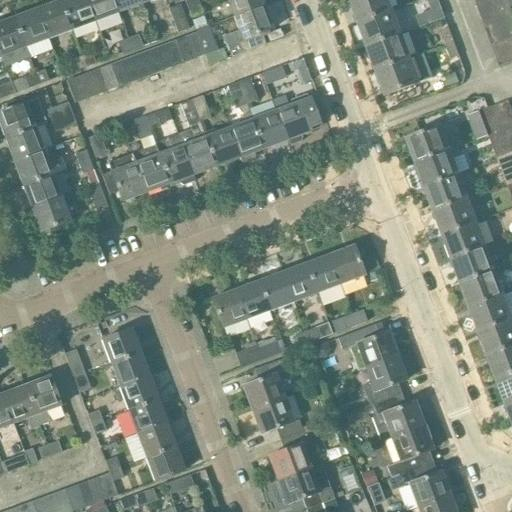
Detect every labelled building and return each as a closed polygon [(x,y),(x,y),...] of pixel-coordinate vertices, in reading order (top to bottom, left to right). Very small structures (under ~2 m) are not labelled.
[(72,31),(95,22),(86,0),(63,0),(61,1),(72,31)] [(86,0),(95,22),(118,14),(113,0),(86,0)] [(113,0),(118,14),(142,5),(140,0),(113,0)] [(264,6),(261,0),(227,0),(234,18),(264,6)] [(351,0),(360,24),(394,11),(389,0),(351,0)] [(437,0),(427,0),(433,14),(442,11),(437,0)] [(474,0),(477,7),(497,0),(500,0),(504,11),(511,9),(507,0),(474,0)] [(500,0),(497,0),(477,7),(482,19),(504,11),(500,0)] [(48,40),(72,31),(61,1),(37,10),(48,40)] [(203,14),(199,4),(187,8),(191,18),(203,14)] [(180,6),(169,10),(177,34),(189,29),(180,6)] [(273,31),(264,6),(234,18),(240,33),(233,36),(236,45),(227,49),(230,59),(266,46),(262,35),(273,31)] [(504,11),(482,19),(486,31),(509,23),(511,31),(511,11),(511,9),(504,11)] [(26,48),(48,40),(37,10),(14,18),(26,48)] [(394,11),(360,24),(369,48),(402,35),(394,11)] [(0,53),(2,57),(26,48),(14,18),(0,23),(0,53)] [(511,31),(509,23),(486,31),(491,43),(511,35),(511,31)] [(196,32),(197,33),(205,56),(217,52),(208,27),(196,32)] [(440,34),(445,46),(454,43),(449,31),(440,34)] [(197,33),(185,38),(193,60),(205,56),(197,33)] [(369,48),(378,72),(411,59),(402,35),(369,48)] [(511,35),(491,43),(495,55),(511,49),(511,35)] [(138,36),(128,40),(132,51),(142,47),(138,36)] [(183,64),(193,60),(185,38),(175,41),(183,64)] [(128,40),(118,44),(122,55),(132,51),(128,40)] [(172,68),(183,64),(175,41),(164,46),(172,68)] [(460,59),(454,43),(445,46),(451,62),(460,59)] [(162,72),(172,68),(164,46),(153,49),(162,72)] [(150,77),(162,72),(153,49),(142,54),(150,77)] [(500,67),(511,62),(511,49),(495,55),(500,67)] [(91,53),(81,57),(85,68),(95,65),(91,53)] [(140,80),(150,77),(142,54),(132,57),(140,80)] [(81,57),(71,61),(75,72),(85,68),(81,57)] [(132,57),(121,62),(129,84),(140,80),(132,57)] [(421,84),(411,59),(378,72),(387,96),(421,84)] [(303,85),(311,82),(303,60),(291,65),(294,73),(298,71),(303,85)] [(121,62),(109,66),(117,89),(129,84),(121,62)] [(107,93),(117,89),(109,66),(98,70),(107,93)] [(96,97),(107,93),(98,70),(87,74),(96,97)] [(45,71),(35,74),(40,86),(49,82),(45,71)] [(35,74),(24,79),(28,90),(40,86),(35,74)] [(85,101),(96,97),(87,74),(77,78),(85,101)] [(455,74),(445,78),(448,88),(459,84),(455,74)] [(0,78),(0,100),(16,94),(11,83),(10,84),(7,76),(0,78)] [(75,105),(85,101),(77,78),(66,82),(75,105)] [(238,83),(246,106),(258,101),(250,79),(238,83)] [(235,110),(246,106),(238,83),(227,88),(235,110)] [(287,108),(276,112),(287,142),(288,144),(291,146),(301,142),(302,138),(301,136),(311,133),(310,130),(320,126),(310,99),(303,95),(289,101),(287,108)] [(191,101),(200,123),(211,119),(203,97),(191,101)] [(326,120),(318,99),(311,101),(319,123),(326,120)] [(0,113),(0,125),(5,140),(35,128),(26,104),(16,108),(14,101),(4,105),(6,111),(0,113)] [(189,127),(200,123),(191,101),(181,105),(189,127)] [(480,113),(484,125),(511,114),(511,108),(509,102),(480,113)] [(46,112),(50,123),(72,114),(68,104),(46,112)] [(263,151),(287,142),(276,112),(252,121),(263,151)] [(240,126),(229,130),(240,159),(241,161),(243,164),(254,160),(255,156),(254,154),(263,151),(252,121),(249,113),(243,116),(239,122),(240,126)] [(72,114),(50,123),(54,134),(76,126),(72,114)] [(145,119),(153,141),(164,137),(156,114),(145,119)] [(511,128),(511,114),(484,125),(489,137),(511,128)] [(142,145),(153,141),(145,119),(134,123),(142,145)] [(408,139),(417,163),(450,151),(441,127),(408,139)] [(44,151),(35,128),(5,140),(14,163),(44,151)] [(511,142),(511,128),(489,137),(493,149),(511,142)] [(216,168),(240,159),(229,130),(205,139),(216,168)] [(88,139),(97,162),(108,158),(100,135),(88,139)] [(170,186),(193,177),(182,147),(177,136),(154,145),(170,186)] [(193,177),(216,168),(205,139),(182,147),(193,177)] [(511,155),(511,142),(493,149),(498,161),(511,155)] [(146,195),(170,186),(154,145),(131,154),(146,195)] [(23,187),(53,175),(65,171),(62,162),(58,163),(52,148),(44,151),(14,163),(23,187)] [(75,155),(79,166),(90,161),(86,151),(75,155)] [(459,175),(450,151),(417,163),(426,187),(459,175)] [(108,162),(112,173),(103,177),(113,205),(123,201),(123,203),(146,195),(131,154),(108,162)] [(511,169),(511,155),(498,161),(502,173),(511,169)] [(90,161),(79,166),(83,175),(94,171),(90,161)] [(511,183),(511,169),(502,173),(507,185),(511,183)] [(62,199),(53,175),(23,187),(32,210),(62,199)] [(426,187),(435,211),(468,199),(459,175),(426,187)] [(88,188),(97,213),(108,209),(99,184),(88,188)] [(62,199),(32,210),(41,234),(71,222),(62,199)] [(477,223),(468,199),(435,211),(444,235),(477,223)] [(444,235),(452,259),(486,247),(477,223),(444,235)] [(328,256),(340,286),(364,276),(353,247),(328,256)] [(495,271),(486,247),(452,259),(462,284),(495,271)] [(317,294),(340,286),(328,256),(306,264),(317,294)] [(293,303),(317,294),(306,264),(282,273),(293,303)] [(462,284),(471,308),(504,295),(495,271),(462,284)] [(270,312),(293,303),(282,273),(259,282),(270,312)] [(246,321),(270,312),(259,282),(235,291),(246,321)] [(222,330),(246,321),(235,291),(211,300),(222,330)] [(511,319),(511,316),(504,295),(471,308),(480,332),(511,319)] [(362,311),(351,315),(355,326),(367,322),(362,311)] [(355,326),(351,315),(331,323),(335,334),(355,326)] [(511,319),(480,332),(489,356),(511,347),(511,319)] [(98,322),(58,337),(63,351),(103,336),(98,322)] [(373,338),(369,327),(338,339),(342,351),(349,348),(358,372),(365,369),(397,357),(388,333),(373,338)] [(315,329),(304,333),(309,344),(319,340),(315,329)] [(102,341),(111,365),(140,354),(131,330),(102,341)] [(309,344),(304,333),(294,336),(299,348),(309,344)] [(277,343),(257,350),(261,362),(281,354),(277,343)] [(511,374),(511,347),(489,356),(498,380),(511,374)] [(73,379),(85,374),(76,350),(64,355),(73,379)] [(261,362),(257,350),(244,355),(248,366),(261,362)] [(149,377),(140,354),(111,365),(120,388),(149,377)] [(369,407),(373,406),(395,397),(391,387),(406,381),(397,357),(365,369),(371,384),(365,386),(363,391),(369,407)] [(283,360),(254,371),(258,382),(243,388),(252,411),(284,399),(275,376),(288,371),(283,360)] [(92,392),(85,374),(73,379),(82,402),(91,399),(89,393),(92,392)] [(511,374),(498,380),(507,404),(511,402),(511,374)] [(128,411),(158,400),(149,377),(120,388),(128,411)] [(50,378),(25,387),(40,426),(48,423),(44,413),(60,407),(50,378)] [(30,430),(40,426),(25,387),(2,395),(13,425),(26,420),(30,430)] [(0,429),(13,425),(2,395),(0,396),(0,429)] [(391,439),(423,427),(414,403),(399,408),(395,397),(373,406),(377,417),(372,419),(381,443),(391,439)] [(276,429),(280,441),(303,432),(299,421),(293,423),(284,399),(252,411),(261,435),(276,429)] [(166,424),(158,400),(128,411),(137,435),(166,424)] [(103,421),(99,411),(87,416),(91,425),(103,421)] [(106,432),(103,421),(91,425),(95,436),(106,432)] [(146,459),(176,448),(166,424),(137,435),(146,459)] [(391,439),(400,462),(387,467),(391,479),(399,476),(421,468),(417,457),(432,451),(423,427),(391,439)] [(278,481),(310,469),(301,445),(307,443),(303,432),(280,441),(284,451),(269,457),(278,481)] [(58,443),(48,447),(52,458),(62,454),(58,443)] [(48,447),(38,450),(42,461),(52,458),(48,447)] [(184,472),(176,448),(146,459),(155,483),(184,472)] [(37,462),(32,449),(24,452),(28,465),(37,462)] [(104,463),(108,472),(120,468),(116,459),(104,463)] [(11,460),(1,464),(5,476),(16,472),(11,460)] [(321,465),(310,469),(278,481),(287,505),(302,499),(307,511),(330,502),(334,500),(321,465)] [(120,468),(108,472),(112,483),(124,479),(120,468)] [(408,484),(417,508),(449,496),(440,472),(425,478),(421,468),(399,476),(403,487),(408,484)] [(378,482),(374,471),(362,476),(367,487),(378,482)] [(117,496),(112,483),(108,472),(98,476),(106,500),(117,496)] [(171,495),(194,486),(190,475),(166,484),(171,495)] [(98,476),(87,481),(95,504),(106,500),(98,476)] [(87,481),(76,485),(85,508),(95,504),(87,481)] [(76,485),(65,489),(73,511),(85,508),(76,485)] [(73,511),(65,489),(54,493),(61,511),(73,511)] [(152,489),(143,492),(147,504),(157,500),(152,489)] [(143,492),(132,496),(136,508),(147,504),(143,492)] [(61,511),(54,493),(43,497),(48,511),(61,511)] [(454,511),(449,496),(417,508),(418,511),(454,511)] [(48,511),(43,497),(32,501),(36,511),(48,511)] [(36,511),(32,501),(21,505),(23,511),(36,511)] [(333,511),(330,502),(307,511),(333,511)]
